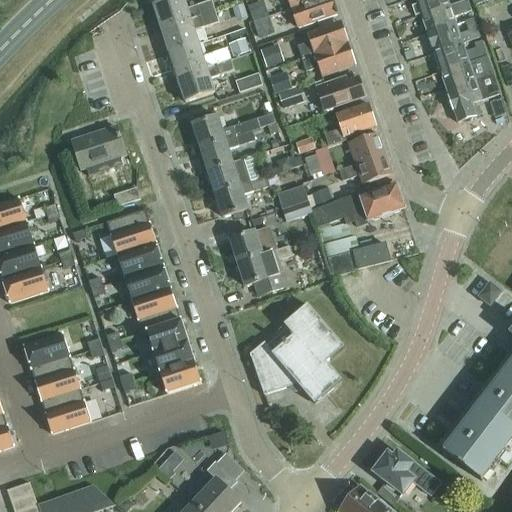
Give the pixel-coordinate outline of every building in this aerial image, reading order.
[(179,0),(164,0),(153,3),(161,27),(215,10),(211,0),(208,0),(182,8),(179,0)] [(289,0),(292,8),(316,0),(289,0)] [(331,0),(316,0),(292,8),(299,27),(337,13),(331,0)] [(448,0),(458,0),(459,1),(460,0),(414,0),(420,16),(450,5),(448,0)] [(253,22),(269,17),(264,1),(248,7),(253,22)] [(455,19),(472,13),(468,1),(451,7),(450,5),(420,16),(427,35),(457,24),(455,19)] [(168,51),(193,43),(189,31),(218,22),(215,10),(161,27),(168,51)] [(259,40),(275,34),(269,17),(253,22),(259,40)] [(461,35),(457,24),(427,35),(433,53),(480,37),(474,20),(465,23),(469,32),(461,35)] [(301,58),(302,58),(347,42),(340,21),(307,33),(310,41),(297,46),(301,58)] [(471,64),(488,58),(480,37),(433,53),(440,73),(470,62),(471,64)] [(425,38),(404,50),(411,62),(432,50),(425,38)] [(302,58),(301,58),(306,71),(319,66),(322,75),(354,64),(347,42),(302,58)] [(197,56),(193,43),(168,51),(176,76),(230,59),(226,47),(197,56)] [(229,53),(233,64),(252,56),(248,45),(229,53)] [(266,68),(281,60),(275,47),(259,55),(266,68)] [(230,59),(176,76),(184,101),(209,93),(204,78),(233,69),(230,59)] [(493,75),(489,63),(472,69),(471,64),(470,62),(440,73),(446,91),(476,81),(493,75)] [(263,87),(259,75),(236,83),(240,95),(263,87)] [(346,75),(319,85),(315,86),(323,111),(366,96),(359,76),(348,80),(346,75)] [(476,81),(446,91),(458,123),(462,122),(466,124),(472,123),(473,119),(482,115),(479,107),(475,109),(473,105),(501,95),(494,75),(493,75),(476,81)] [(292,90),(278,95),(283,110),(307,102),(302,87),(292,90)] [(342,129),(331,133),(324,135),(328,148),(347,141),(345,136),(376,125),(368,104),(337,115),(342,129)] [(217,115),(191,123),(199,146),(251,130),(275,123),(272,115),(222,131),(217,115)] [(117,126),(73,141),(82,169),(126,154),(117,126)] [(251,130),(199,146),(206,169),(231,161),(227,147),(254,139),(251,130)] [(355,164),(385,154),(378,133),(348,144),(355,164)] [(303,142),(307,153),(316,150),(312,139),(303,142)] [(385,154),(355,164),(363,185),(392,174),(385,154)] [(322,173),(316,156),(305,160),(310,177),(322,173)] [(231,161),(206,169),(213,192),(250,181),(243,157),(231,161)] [(293,157),(292,157),(288,158),(292,170),(303,166),(300,158),(294,160),(293,157)] [(343,183),(358,178),(355,166),(339,172),(343,183)] [(265,176),(250,181),(213,192),(221,216),(246,208),(242,194),(268,186),(265,176)] [(278,193),(283,208),(308,201),(303,185),(278,193)] [(327,185),(309,191),(315,208),(333,202),(327,185)] [(312,212),(315,220),(318,229),(352,217),(356,228),(367,225),(368,222),(372,221),(375,222),(380,221),(381,217),(392,214),(395,215),(400,213),(401,211),(404,210),(395,186),(360,198),(360,196),(312,212)] [(138,192),(137,189),(114,197),(118,209),(141,201),(140,199),(138,192)] [(0,231),(27,223),(19,200),(0,205),(0,231)] [(287,221),(312,213),(308,201),(283,208),(287,221)] [(47,216),(58,213),(56,206),(45,209),(47,216)] [(146,211),(107,224),(118,257),(157,244),(146,211)] [(58,213),(47,216),(50,224),(60,221),(58,213)] [(0,257),(34,246),(27,223),(0,231),(0,257)] [(321,232),(325,246),(351,239),(347,224),(321,232)] [(268,227),(254,232),(253,231),(229,239),(236,262),(275,249),(268,227)] [(85,231),(73,235),(76,243),(88,239),(85,231)] [(353,253),(359,252),(356,238),(351,239),(325,246),(328,259),(353,253)] [(157,244),(118,257),(125,279),(164,267),(157,244)] [(288,245),(275,249),(236,262),(243,286),(253,283),(257,296),(287,286),(282,272),(281,273),(277,260),(291,256),(288,245)] [(359,252),(353,253),(358,271),(390,262),(385,245),(374,248),(359,252)] [(0,273),(3,282),(42,269),(34,246),(0,257),(0,273)] [(62,263),(73,259),(70,251),(59,255),(62,263)] [(351,254),(335,258),(328,260),(334,279),(356,273),(351,254)] [(73,259),(62,263),(64,270),(75,266),(73,259)] [(164,267),(125,279),(133,302),(171,290),(164,267)] [(42,269),(3,282),(10,305),(49,293),(42,269)] [(89,282),(91,290),(103,287),(101,278),(89,282)] [(502,294),(490,285),(479,299),(490,308),(502,294)] [(103,287),(91,290),(94,298),(106,295),(103,287)] [(171,290),(133,302),(143,334),(182,322),(171,290)] [(344,348),(307,305),(283,325),(286,328),(266,345),(263,342),(249,354),(263,395),(297,384),(314,404),(341,381),(326,363),(344,348)] [(473,309),(466,320),(484,332),(491,321),(473,309)] [(182,322),(143,334),(143,335),(148,334),(154,353),(188,342),(182,322)] [(511,356),(448,452),(494,483),(511,455),(511,333),(510,336),(511,336),(511,356)] [(106,338),(109,345),(121,342),(118,334),(106,338)] [(24,347),(34,377),(72,364),(63,335),(24,347)] [(88,344),(90,352),(102,348),(100,340),(88,344)] [(121,342),(109,345),(111,353),(123,350),(121,342)] [(188,342),(154,353),(161,374),(195,363),(188,342)] [(102,348),(90,352),(93,360),(105,356),(102,348)] [(195,363),(161,374),(168,395),(202,385),(195,363)] [(34,377),(43,406),(82,394),(72,364),(34,377)] [(112,378),(108,367),(96,370),(100,382),(112,378)] [(119,378),(122,386),(134,382),(131,374),(119,378)] [(113,380),(101,384),(104,393),(115,389),(113,380)] [(134,382),(122,386),(125,394),(137,390),(134,382)] [(43,406),(53,436),(91,423),(82,394),(43,406)] [(4,416),(0,416),(0,452),(15,448),(4,416)] [(438,484),(398,453),(393,459),(388,455),(375,473),(403,495),(413,482),(430,495),(438,484)] [(171,454),(156,471),(180,493),(195,476),(171,454)] [(193,502),(203,511),(230,511),(241,501),(229,490),(236,481),(215,461),(207,469),(216,477),(193,502)] [(30,484),(7,492),(11,503),(34,495),(30,484)] [(400,499),(384,485),(377,494),(394,507),(400,499)] [(94,487),(87,489),(95,511),(102,511),(115,507),(94,487)] [(95,511),(87,489),(75,494),(81,511),(95,511)] [(342,511),(341,511),(391,511),(388,509),(386,511),(385,511),(361,492),(353,501),(349,501),(342,507),(342,511)] [(81,511),(75,494),(63,498),(67,511),(81,511)] [(34,495),(11,503),(14,511),(23,511),(38,507),(34,495)] [(67,511),(63,498),(50,502),(53,511),(67,511)] [(53,511),(50,502),(38,507),(39,511),(53,511)] [(203,511),(193,502),(183,511),(203,511)]
